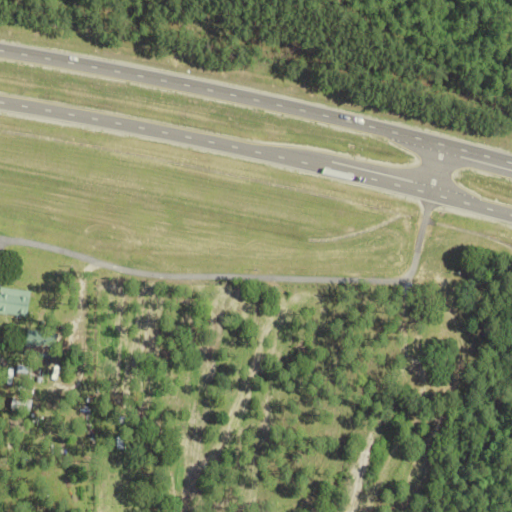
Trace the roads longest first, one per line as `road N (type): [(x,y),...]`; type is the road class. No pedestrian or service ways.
road 1 (trunk): [(0,101),(162,130),(511,215)]
road 2 (trunk): [(511,163),(184,84),(0,50)]
